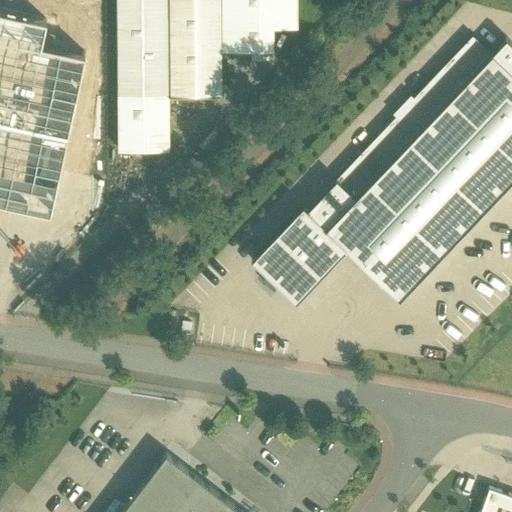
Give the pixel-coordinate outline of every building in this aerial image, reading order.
[(299,0),(117,0),(119,138),(174,138),(173,80),(224,80),(223,39),(277,39),(277,15),(299,14),(299,0)] [(470,36),(259,260),(295,294),(345,241),(399,291),(511,172),(511,46),(501,36),(487,52),(470,36)] [(27,155),(76,163),(83,124),(34,116),(27,155)] [(119,511),(244,511),(166,452),(119,511)] [(511,511),(511,493),(488,485),(478,511),(511,511)]
